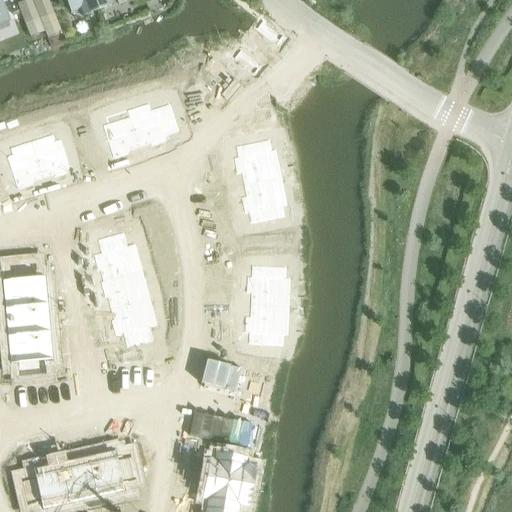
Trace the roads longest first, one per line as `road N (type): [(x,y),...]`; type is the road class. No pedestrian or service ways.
road 1 (tertiary): [(411,511),(511,150)]
road 2 (residential): [(295,17),(511,147)]
road 3 (residential): [(168,177),(196,273),(182,406)]
road 4 (residential): [(295,17),(266,70),(187,142),(168,177)]
road 5 (residential): [(4,447),(105,415),(182,406)]
road 6 (residential): [(168,177),(0,235)]
